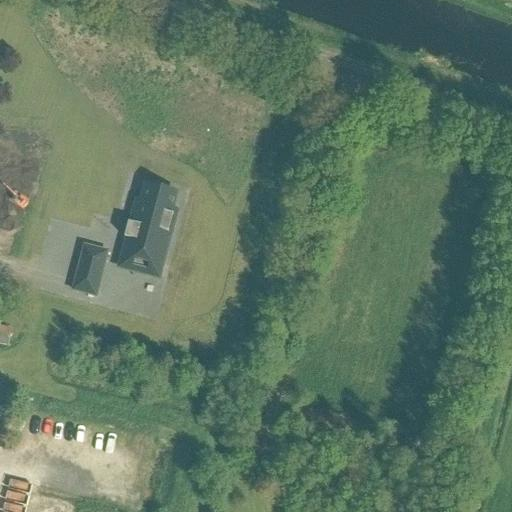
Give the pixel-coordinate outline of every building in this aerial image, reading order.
[(126,259),(147,265),(162,269),(162,268),(170,238),(177,212),(173,211),(177,196),(146,188),(145,195),(142,203),(139,202),(132,226),(124,258),(124,259),(126,259)] [(18,262),(32,262),(32,239),(18,239),(18,262)] [(100,277),(103,268),(105,256),(106,254),(83,248),(77,271),(79,271),(100,277)] [(0,344),(9,347),(11,336),(0,333),(0,344)] [(22,421),(13,454),(38,460),(47,427),(22,421)] [(92,449),(94,433),(48,427),(46,443),(92,449)] [(293,434),(293,447),(336,449),(336,436),(293,434)] [(43,469),(67,474),(70,458),(46,453),(43,469)]
